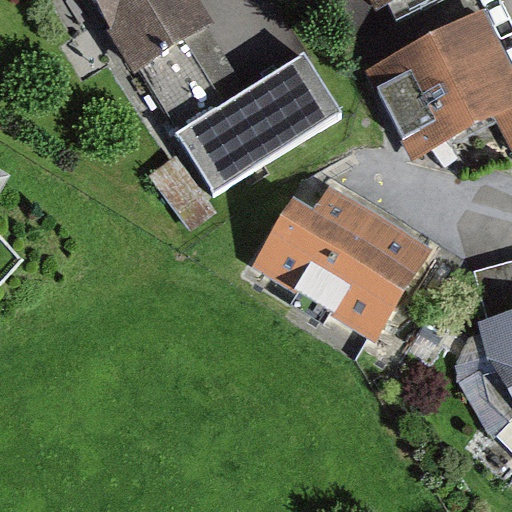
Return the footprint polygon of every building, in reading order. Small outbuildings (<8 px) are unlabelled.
[(210,190),(333,117),(300,62),(242,96),(202,30),(210,25),(195,0),(77,0),(127,82),(140,74),(210,190)] [(363,0),(374,21),(414,0),(346,0),(347,1),(348,0),(363,0)] [(511,68),(487,17),(371,72),(412,158),(501,115),(511,137),(511,68)] [(377,345),(434,254),(331,191),(317,214),(294,200),(252,268),(377,345)] [(511,275),(475,285),(487,326),(476,328),(490,374),(511,408),(511,275)]
